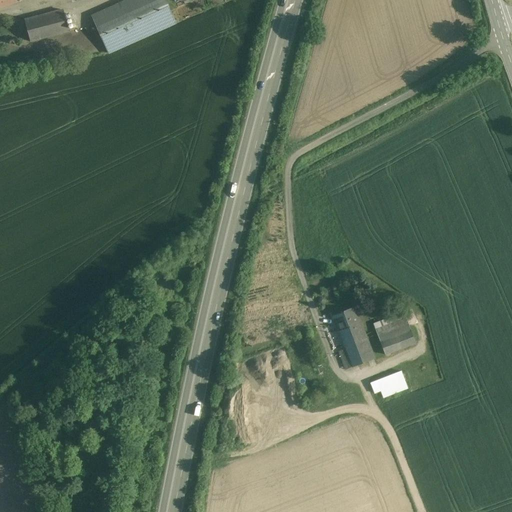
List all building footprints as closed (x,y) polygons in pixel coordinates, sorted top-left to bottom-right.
[(165,0),(128,0),(92,16),(109,53),(176,24),(165,0)] [(63,10),(25,20),(30,42),(69,31),(63,10)] [(354,307),(333,315),(346,349),(339,352),(342,359),(348,356),(353,367),(374,359),(354,307)] [(373,324),(378,338),(409,326),(404,313),(373,324)] [(416,343),(409,326),(378,338),(385,355),(416,343)] [(401,371),(370,383),(374,393),(381,391),(384,398),(408,389),(401,371)]
